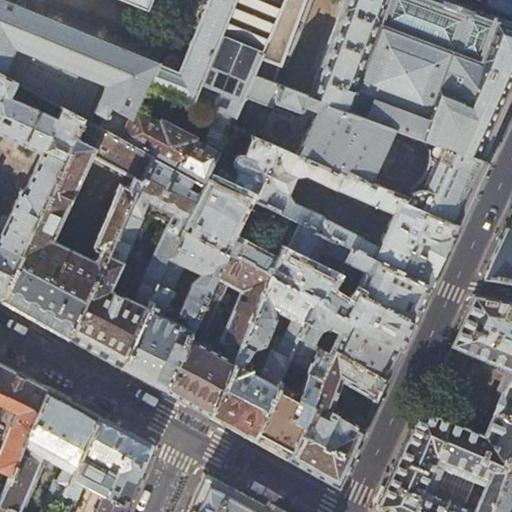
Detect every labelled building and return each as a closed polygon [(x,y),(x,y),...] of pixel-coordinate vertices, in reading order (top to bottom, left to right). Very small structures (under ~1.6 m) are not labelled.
[(0,0),(0,74),(16,83),(63,109),(84,120),(90,123),(95,113),(107,118),(112,108),(130,120),(135,111),(137,105),(144,90),(147,84),(222,113),(234,117),(235,118),(244,97),(253,75),(284,0),(208,0),(178,72),(80,32),(0,0),(127,0),(146,7),(148,0),(0,0)] [(304,0),(284,0),(253,75),(273,82),(304,0)] [(343,0),(307,95),(393,128),(442,146),(478,159),(497,118),(511,84),(511,26),(431,0),(343,0)] [(9,97),(16,83),(0,74),(0,298),(75,139),(84,120),(63,109),(58,119),(38,111),(40,107),(34,105),(33,108),(9,97)] [(273,82),(253,75),(244,97),(271,107),(273,101),(298,110),(300,109),(302,105),(316,110),(296,155),(344,176),(347,172),(369,182),(393,128),(307,95),(273,82)] [(144,90),(137,105),(148,111),(156,95),(144,90)] [(234,117),(222,113),(206,148),(194,141),(196,139),(161,121),(159,123),(135,111),(130,120),(112,108),(107,118),(101,129),(90,123),(84,120),(75,139),(94,148),(91,156),(133,179),(141,183),(153,158),(203,185),(207,177),(214,160),(234,117)] [(237,170),(214,160),(207,177),(245,196),(299,221),(350,247),(371,257),(376,246),(363,239),(363,238),(323,218),(323,216),(294,203),(291,200),(290,198),(288,194),(288,189),(290,185),(293,182),(297,179),(300,177),(303,177),(307,178),(337,190),(339,189),(382,207),(379,217),(387,221),(399,194),(369,182),(347,172),(344,176),(296,155),(252,136),(244,155),(241,155),(238,155),(236,156),(234,158),(233,159),(232,162),(232,163),(233,166),(235,168),(237,170)] [(94,148),(75,139),(0,298),(0,300),(28,316),(67,338),(141,183),(133,179),(129,186),(127,186),(126,188),(120,185),(92,246),(99,250),(94,260),(52,241),(91,156),(94,148)] [(401,200),(459,223),(467,205),(487,162),(478,159),(442,146),(436,158),(445,161),(432,190),(423,187),(417,188),(412,191),(408,194),(406,198),(402,196),(401,200)] [(183,228),(203,185),(153,158),(141,183),(67,338),(88,349),(104,358),(121,367),(183,228)] [(245,196),(207,177),(203,185),(183,228),(227,252),(269,276),(315,301),(401,349),(406,338),(413,323),(353,290),(309,267),(283,254),(282,253),(277,263),(226,235),(245,196)] [(399,194),(387,221),(376,246),(371,257),(430,286),(438,269),(439,267),(459,223),(401,200),(402,196),(399,194)] [(343,261),(350,247),(299,221),(283,254),(309,267),(315,254),(318,255),(320,254),(322,253),(322,252),(323,251),(343,261)] [(511,227),(510,227),(506,227),(494,253),(483,277),(484,277),(511,282),(511,227)] [(187,339),(216,277),(227,252),(183,228),(121,367),(143,380),(164,391),(187,339)] [(371,257),(350,247),(343,261),(363,271),(353,290),(413,323),(420,307),(430,286),(371,257)] [(232,361),(269,276),(227,252),(216,277),(226,282),(242,291),(220,340),(228,343),(226,349),(221,346),(217,354),(232,361)] [(298,338),(315,301),(269,276),(232,361),(209,416),(228,426),(252,440),(278,382),(288,360),(298,338)] [(215,305),(226,282),(216,277),(187,339),(209,349),(210,345),(204,342),(219,307),(215,305)] [(219,302),(225,305),(229,296),(223,293),(219,302)] [(378,509),(383,511),(486,511),(511,448),(511,302),(511,303),(473,296),(451,344),(451,345),(510,370),(482,436),(421,410),(409,435),(392,473),(377,505),(378,509)] [(401,349),(315,301),(298,338),(317,348),(314,338),(319,330),(326,326),(337,332),(327,353),(334,356),(336,352),(386,381),(392,367),(401,349)] [(317,348),(298,338),(288,360),(309,371),(299,393),(278,382),(252,440),(268,449),(287,459),(334,356),(327,353),(317,348)] [(209,349),(187,339),(164,391),(183,402),(209,416),(232,361),(217,354),(209,349)] [(336,352),(334,356),(287,459),(317,476),(337,487),(338,486),(357,444),(368,421),(364,422),(355,412),(345,419),(327,410),(340,381),(367,395),(366,397),(367,404),(372,404),(371,408),(373,409),(386,381),(336,352)] [(0,448),(0,469),(8,473),(0,490),(0,511),(55,511),(98,416),(76,404),(19,373),(0,362),(0,403),(16,412),(0,448)] [(120,429),(98,416),(55,511),(73,511),(77,504),(73,497),(80,482),(102,494),(94,511),(120,511),(136,478),(136,476),(150,445),(120,429)] [(511,511),(511,448),(486,511),(511,511)] [(272,511),(263,507),(204,474),(187,511),(272,511)]
